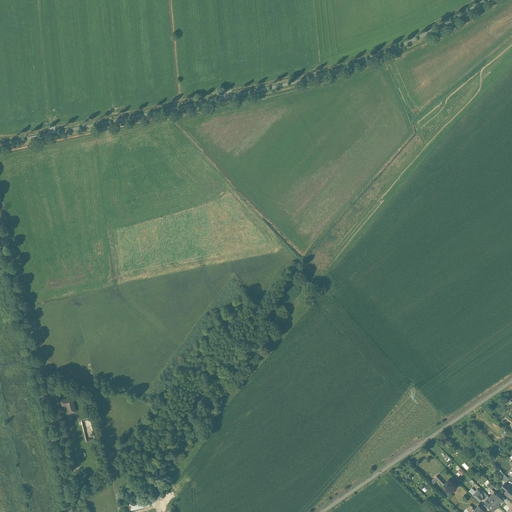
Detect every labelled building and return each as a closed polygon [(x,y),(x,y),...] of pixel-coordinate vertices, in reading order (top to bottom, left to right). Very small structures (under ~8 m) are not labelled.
[(72,397),(60,400),(62,407),(67,405),(69,413),(75,411),(72,397)] [(90,478),(87,474),(82,478),(86,482),(90,478)] [(509,479),(503,474),(501,477),(506,482),(509,479)] [(444,483),(437,476),(435,477),(442,485),(444,483)] [(511,498),(511,488),(505,483),(502,486),(506,490),(504,493),(511,499),(511,498)] [(158,489),(147,498),(149,504),(163,495),(158,489)] [(503,500),(495,492),(489,497),(498,506),(503,500)] [(498,506),(489,497),(484,502),(493,511),(498,506)] [(147,498),(123,503),(125,510),(149,505),(149,504),(147,498)]
